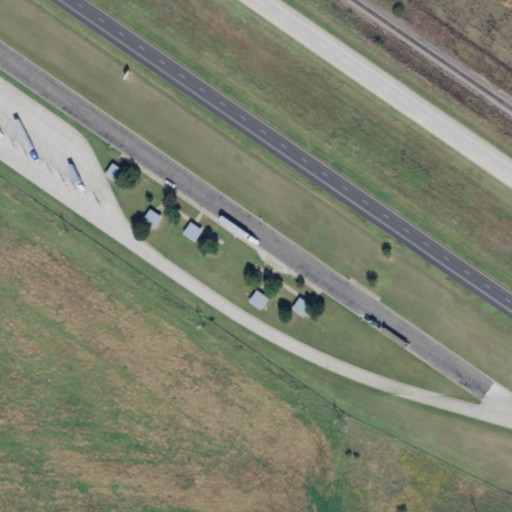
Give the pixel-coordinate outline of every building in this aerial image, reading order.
[(109,162),(114,165),(122,171),(115,182),(101,172),(109,162)] [(148,210),(155,215),(161,219),(153,230),(140,220),(148,210)] [(189,223),(192,225),(203,233),(195,243),(182,233),(189,223)] [(255,290),(258,292),(268,300),(261,311),(247,301),(255,290)] [(297,298),(308,306),(311,307),(303,318),(290,308),(297,298)]
